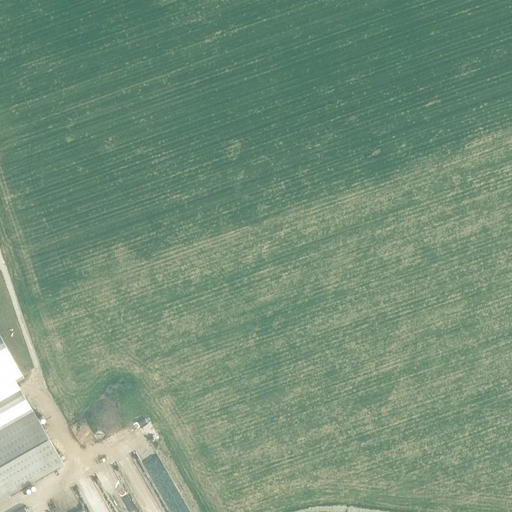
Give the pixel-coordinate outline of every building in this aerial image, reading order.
[(0,422),(31,407),(16,378),(23,375),(0,333),(0,422)] [(134,419),(139,427),(155,418),(150,409),(134,419)] [(0,499),(62,464),(32,410),(0,428),(0,499)] [(150,431),(137,438),(151,466),(158,463),(160,467),(167,464),(150,431)] [(137,461),(134,453),(128,455),(131,463),(137,461)]
